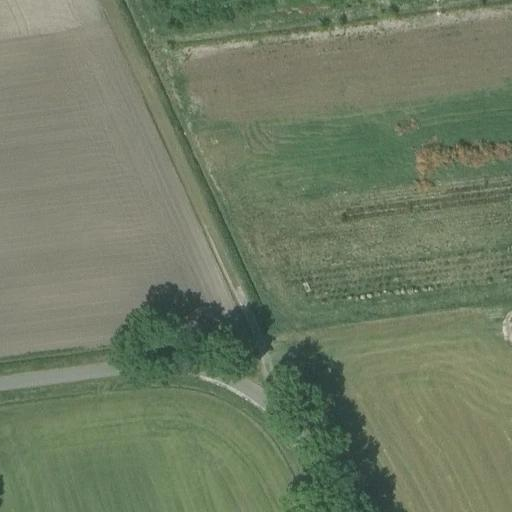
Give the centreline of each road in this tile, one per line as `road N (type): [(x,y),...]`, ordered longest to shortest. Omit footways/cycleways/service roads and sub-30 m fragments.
road 1 (track): [(511,309),(259,337),(123,36)]
road 2 (unclassified): [(329,511),(289,423),(230,377),(156,364),(0,384)]
road 3 (track): [(108,0),(123,36),(409,0)]
